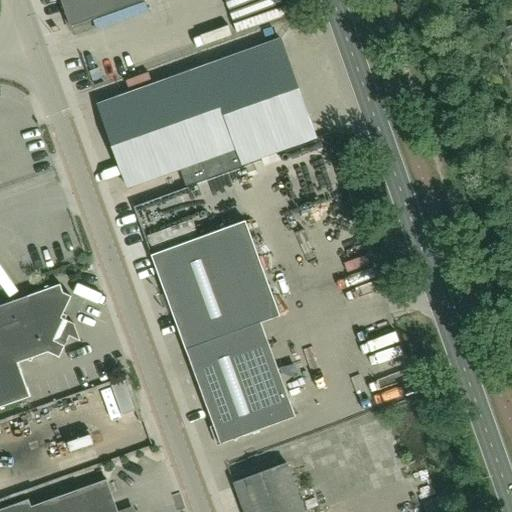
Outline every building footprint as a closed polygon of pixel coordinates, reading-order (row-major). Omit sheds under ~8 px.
[(61,0),(71,27),(147,0),(61,0)] [(128,188),(182,168),(188,184),(316,138),(281,39),(99,105),(128,188)] [(186,350),(280,315),(246,221),(152,255),(186,350)] [(64,292),(61,284),(0,305),(0,406),(30,396),(18,362),(49,351),(59,356),(58,356),(60,357),(75,323),(66,319),(67,315),(64,313),(72,296),(64,292)] [(280,315),(186,350),(221,444),(296,417),(289,398),(308,391),(280,315)] [(91,436),(68,444),(71,452),(94,445),(91,436)] [(305,511),(287,463),(235,481),(246,511),(305,511)] [(134,511),(135,511),(133,511),(118,511),(107,479),(31,506),(28,500),(0,510),(0,511),(134,511)]
